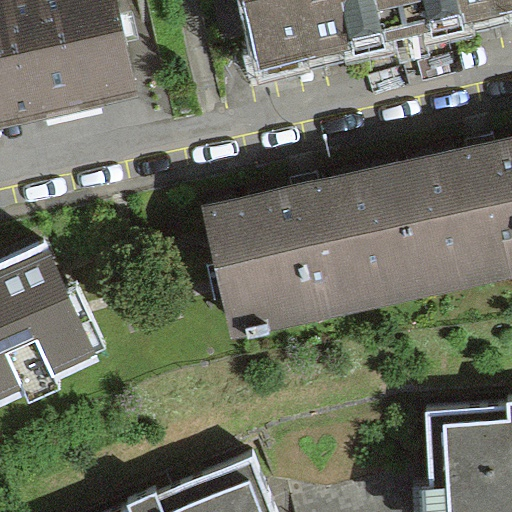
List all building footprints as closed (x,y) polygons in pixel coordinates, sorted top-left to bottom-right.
[(117,0),(0,0),(0,103),(134,74),(117,0)] [(406,0),(245,0),(258,51),(333,34),(410,14),(406,0)] [(406,0),(410,14),(471,0),(406,0)] [(511,121),(487,127),(394,148),(423,276),(511,256),(511,121)] [(290,171),(204,191),(233,319),(423,276),(394,148),(290,171)] [(0,245),(0,380),(24,372),(29,383),(61,368),(57,355),(98,336),(48,225),(0,245)] [(511,395),(430,401),(434,464),(422,465),(425,511),(470,511),(511,509),(511,395)] [(284,511),(254,439),(76,511),(284,511)] [(425,511),(422,465),(290,494),(295,511),(425,511)]
